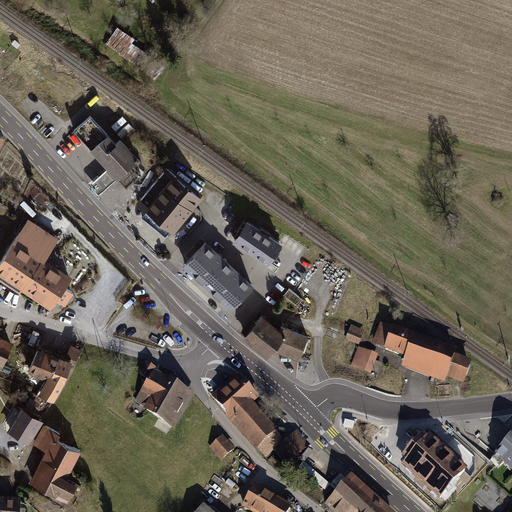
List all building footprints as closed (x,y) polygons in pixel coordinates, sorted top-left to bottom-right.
[(137,12),(146,0),(124,0),(124,1),(137,12)] [(105,44),(155,80),(165,66),(132,43),(135,39),(118,26),(105,44)] [(91,115),(74,131),(91,149),(90,150),(108,169),(117,179),(118,179),(127,188),(145,172),(136,163),(140,159),(122,139),(117,143),(109,134),(108,134),(91,115)] [(144,217),(167,236),(172,231),(175,234),(205,198),(167,167),(137,202),(148,211),(144,217)] [(117,179),(108,169),(90,185),(99,195),(117,179)] [(2,259),(0,262),(0,280),(20,294),(22,290),(42,260),(45,262),(47,259),(60,238),(29,218),(2,259)] [(249,220),(234,242),(270,266),(283,246),(284,244),(281,241),(249,220)] [(208,241),(184,267),(231,311),(256,285),(208,241)] [(74,277),(47,259),(45,262),(42,260),(22,290),(51,310),(57,302),(61,304),(62,303),(66,305),(75,293),(67,288),(74,277)] [(301,304),(306,297),(291,288),(287,296),(301,304)] [(276,352),(300,361),(310,337),(282,326),(281,330),(264,316),(245,339),(269,359),(276,352)] [(446,378),(463,384),(472,361),(455,355),(457,348),(444,344),(446,338),(418,328),(416,334),(393,325),(392,327),(380,323),(372,344),(384,348),(384,349),(405,357),(401,367),(444,383),(446,378)] [(351,325),(346,340),(359,345),(365,331),(351,325)] [(0,370),(1,371),(14,343),(0,336),(0,370)] [(82,349),(72,345),(66,358),(71,360),(72,359),(77,361),(82,349)] [(378,354),(358,347),(351,365),(371,373),(372,371),(378,374),(382,363),(376,361),(378,354)] [(39,396),(55,402),(65,382),(73,363),(39,348),(28,373),(47,381),(39,396)] [(140,375),(150,381),(155,372),(156,372),(157,370),(146,364),(140,375)] [(144,411),(175,430),(196,398),(156,372),(155,372),(150,381),(135,403),(145,409),(144,411)] [(237,373),(211,397),(227,415),(226,417),(255,449),(257,448),(266,457),(284,440),(277,432),(278,431),(253,404),(260,398),(237,373)] [(38,402),(31,398),(27,406),(33,410),(38,402)] [(8,432),(30,445),(44,422),(22,408),(8,432)] [(283,427),(289,421),(279,411),(273,418),(283,427)] [(58,494),(71,500),(80,484),(68,479),(71,474),(82,452),(69,445),(73,438),(61,430),(59,434),(45,426),(34,444),(48,452),(30,483),(57,497),(58,494)] [(311,445),(297,430),(274,451),(287,466),(311,445)] [(165,432),(160,438),(173,448),(178,442),(165,432)] [(209,447),(221,461),(235,449),(223,435),(209,447)] [(432,435),(412,458),(435,478),(444,469),(439,464),(442,460),(460,477),(475,461),(453,441),(446,448),(432,435)] [(511,435),(495,454),(511,470),(511,435)] [(409,478),(416,484),(422,478),(415,472),(409,478)] [(58,494),(57,497),(73,506),(86,482),(71,474),(68,479),(80,484),(71,500),(58,494)] [(392,511),(351,474),(325,503),(334,511),(392,511)] [(241,507),(249,511),(288,511),(292,506),(254,484),(241,507)] [(0,511),(20,511),(21,500),(0,498),(0,511)]
